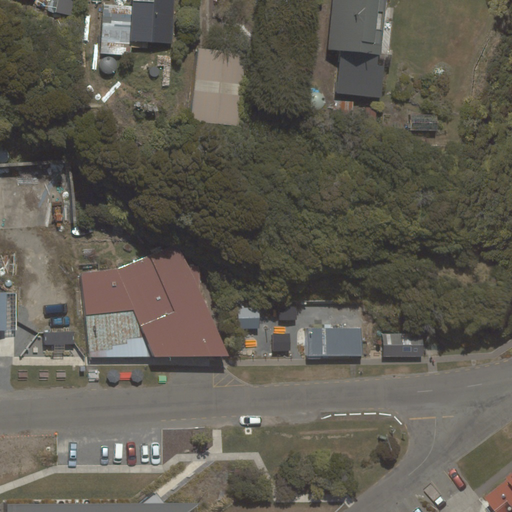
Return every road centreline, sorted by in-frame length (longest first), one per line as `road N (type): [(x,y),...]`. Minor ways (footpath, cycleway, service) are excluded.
road 1 (residential): [(0,415),(434,390)]
road 2 (residential): [(434,390),(436,437),(427,461),(370,511)]
